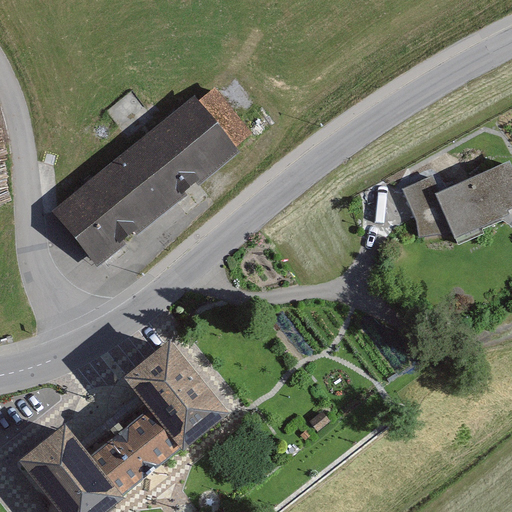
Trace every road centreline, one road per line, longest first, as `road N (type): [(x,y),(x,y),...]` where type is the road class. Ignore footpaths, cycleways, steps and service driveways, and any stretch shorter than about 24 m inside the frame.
road 1 (tertiary): [(0,374),(89,343),(331,153),(511,43)]
road 2 (track): [(346,292),(427,337),(489,339),(511,331)]
